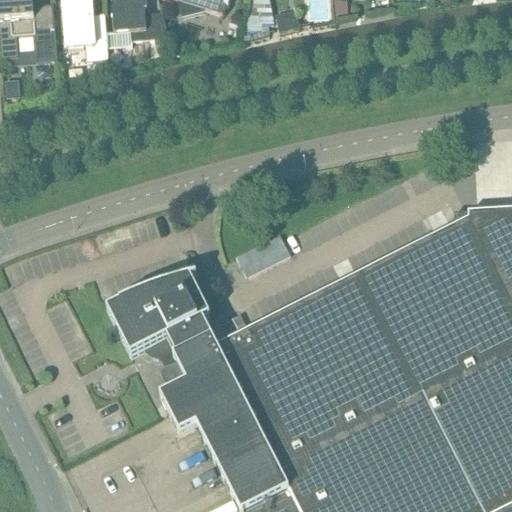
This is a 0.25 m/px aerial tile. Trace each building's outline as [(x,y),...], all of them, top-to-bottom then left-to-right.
[(33,10),(32,0),(0,0),(0,46),(1,63),(19,62),(18,41),(34,39),(36,67),(58,65),(55,33),(53,9),(33,10)] [(107,53),(106,37),(104,19),(92,20),(92,7),(81,8),(81,2),(76,3),(76,0),(66,0),(66,4),(62,4),(65,51),(85,50),(86,66),(107,65),(106,53),(107,53)] [(114,37),(106,37),(107,53),(132,51),(132,46),(169,43),(163,18),(147,19),(146,0),(128,0),(129,1),(112,2),(114,37)] [(162,0),(162,1),(182,8),(185,19),(203,14),(223,21),(226,10),(228,11),(230,6),(228,5),(229,0),(244,0),(251,2),(251,0),(162,0)] [(246,34),(244,46),(268,40),(266,33),(273,30),(268,2),(252,4),(246,34)] [(348,2),(335,3),(336,22),(349,21),(348,2)] [(18,85),(6,86),(7,102),(19,101),(18,85)] [(120,307),(107,314),(131,361),(145,354),(147,357),(148,358),(149,359),(150,360),(151,360),(153,361),(154,361),(155,362),(156,362),(157,362),(158,363),(159,363),(160,364),(161,365),(162,366),(163,367),(163,368),(167,376),(162,379),(165,385),(170,395),(160,400),(169,418),(178,435),(180,439),(197,430),(238,511),(511,511),(511,214),(489,216),(454,218),(455,230),(217,351),(204,324),(210,321),(192,283),(197,282),(196,280),(184,283),(171,287),(158,291),(145,296),(133,301),(120,306),(120,307)] [(236,260),(245,280),(292,258),(282,238),(236,260)] [(246,329),(240,318),(225,327),(230,337),(246,329)]
